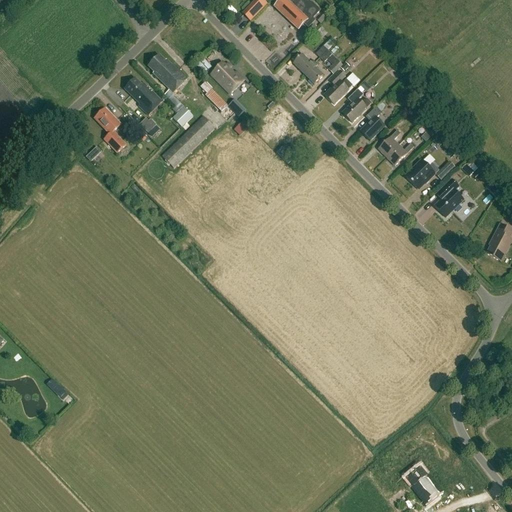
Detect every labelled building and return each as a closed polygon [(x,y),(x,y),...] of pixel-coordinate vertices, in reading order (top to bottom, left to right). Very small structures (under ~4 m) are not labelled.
[(309,0),(280,0),(273,8),(298,31),(304,25),(308,29),(315,22),(312,19),(320,10),(309,0)] [(327,43),(331,47),(337,42),(333,38),(327,43)] [(320,59),(327,51),(331,48),(327,44),(316,55),(320,59)] [(327,51),(320,59),(324,64),(332,56),(327,51)] [(153,74),(169,91),(164,96),(176,107),(179,104),(172,96),(188,80),(174,65),(172,67),(167,60),(165,62),(160,56),(149,67),(155,73),(153,74)] [(293,65),(303,76),(315,63),(313,61),(310,64),(302,56),(293,65)] [(195,65),(204,75),(212,68),(203,58),(195,65)] [(337,61),(328,71),(333,76),(343,66),(337,61)] [(231,69),(233,67),(229,63),(225,66),(223,64),(212,75),(231,94),(245,80),(237,71),(234,73),(231,69)] [(315,63),(303,76),(313,86),(322,77),(314,69),(318,66),(315,63)] [(345,64),(340,69),(345,73),(350,68),(345,64)] [(346,80),(341,85),(339,83),(344,78),(338,72),(328,82),(333,87),(323,96),(333,106),(352,87),(346,80)] [(143,84),(136,78),(126,88),(141,105),(139,106),(148,116),(162,102),(144,83),(143,84)] [(365,83),(361,87),(366,93),(371,89),(365,83)] [(364,101),(361,104),(356,100),(362,95),(357,90),(347,100),(351,104),(341,114),(351,124),(371,105),(366,100),(365,102),(364,101)] [(410,99),(405,104),(408,107),(413,102),(410,99)] [(234,101),(227,108),(232,112),(239,106),(234,101)] [(381,103),(376,108),(381,113),(386,107),(381,103)] [(184,108),(173,119),(182,128),(193,117),(184,108)] [(380,113),(375,108),(365,118),(369,122),(359,132),(369,142),(384,127),(375,118),(380,113)] [(122,126),(106,109),(96,119),(110,134),(105,139),(118,153),(127,145),(115,132),(122,126)] [(172,169),(214,129),(203,118),(161,157),(172,169)] [(146,119),(139,125),(148,135),(156,127),(150,120),(149,122),(146,119)] [(242,123),(234,131),(239,136),(247,129),(242,123)] [(377,151),(386,159),(398,147),(393,142),(400,135),(396,132),(377,151)] [(140,133),(136,137),(142,143),(146,139),(140,133)] [(426,134),(421,139),(426,143),(430,139),(426,134)] [(398,147),(386,159),(394,167),(413,148),(409,145),(403,152),(398,147)] [(294,160),(282,149),(277,154),(289,166),(294,160)] [(89,156),(86,160),(91,165),(94,161),(89,156)] [(405,179),(417,190),(427,180),(428,182),(438,172),(432,165),(428,168),(422,162),(405,179)] [(449,162),(436,176),(443,183),(456,169),(449,162)] [(466,166),(461,170),(469,178),(474,173),(466,166)] [(458,188),(451,180),(438,193),(443,198),(434,207),(445,219),(463,201),(454,192),(458,188)] [(511,232),(511,231),(500,225),(490,242),(492,243),(486,255),(501,263),(511,241),(511,240),(509,239),(511,232)] [(53,381),(47,387),(60,399),(66,393),(53,381)] [(415,465),(400,476),(404,482),(402,485),(418,505),(436,491),(415,465)]
